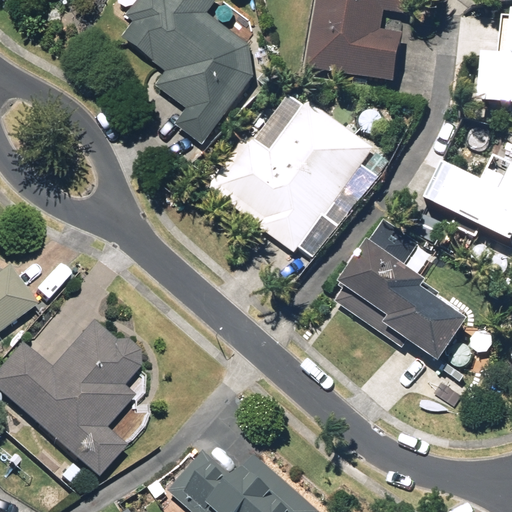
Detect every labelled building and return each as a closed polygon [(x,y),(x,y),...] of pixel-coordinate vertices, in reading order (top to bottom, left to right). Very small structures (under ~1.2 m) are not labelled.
[(17,0),(20,10),(52,3),(51,0),(17,0)] [(120,0),(122,7),(129,11),(137,10),(142,3),(141,0),(120,0)] [(220,3),(214,0),(167,0),(167,1),(165,0),(144,0),(129,22),(137,28),(124,44),(169,77),(159,91),(191,115),(178,131),(207,152),(257,83),(252,51),(209,19),(220,3)] [(320,0),(307,71),(397,89),(407,39),(383,35),(386,17),(408,21),(412,0),(320,0)] [(237,16),(231,11),(224,12),(219,17),(219,25),(225,30),(233,29),(237,24),(237,16)] [(511,114),(511,69),(488,67),(483,111),(511,114)] [(259,83),(268,91),(276,82),(267,75),(259,83)] [(210,193),(298,260),(328,219),(340,229),(349,217),(337,208),(376,156),(312,107),(307,113),(291,100),(253,150),(246,145),(210,193)] [(432,213),(511,252),(511,178),(495,170),(488,185),(506,194),(501,203),(450,177),(432,213)] [(399,246),(393,243),(387,245),(383,250),(385,256),(390,259),(397,258),(400,253),(399,246)] [(441,300),(371,250),(341,292),(347,296),(339,307),(406,354),(410,349),(436,366),(448,364),(463,343),(472,349),(481,336),(438,306),(441,300)] [(0,336),(37,310),(10,272),(0,278),(0,336)] [(0,372),(0,393),(99,483),(127,452),(107,433),(136,401),(124,391),(141,373),(140,356),(128,346),(117,347),(94,326),(52,373),(23,346),(0,372)] [(170,496),(188,511),(315,511),(260,463),(240,486),(205,455),(170,496)] [(62,479),(73,489),(84,477),(73,467),(62,479)] [(152,496),(146,492),(139,493),(135,498),(136,505),(141,509),(149,508),(153,503),(152,496)]
